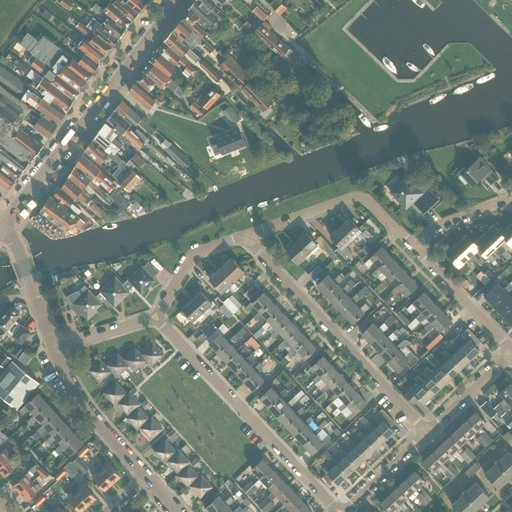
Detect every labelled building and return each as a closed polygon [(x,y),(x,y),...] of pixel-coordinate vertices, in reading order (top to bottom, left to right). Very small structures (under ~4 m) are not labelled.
[(72,3),(68,0),(56,0),(68,9),(72,3)] [(126,3),(125,2),(122,0),(114,0),(102,0),(108,5),(110,2),(113,5),(113,4),(132,21),(138,13),(138,12),(126,3)] [(127,0),(126,3),(138,12),(138,13),(146,3),(142,0),(127,0)] [(195,0),(192,4),(188,9),(199,19),(195,24),(198,27),(203,31),(204,30),(208,26),(209,27),(217,18),(220,21),(224,16),(214,6),(215,5),(212,2),(209,0),(195,0)] [(286,8),(277,0),(272,0),(269,4),(280,15),(286,8)] [(127,27),(132,21),(113,4),(113,5),(110,2),(108,5),(104,10),(111,17),(112,16),(125,28),(127,27)] [(126,29),(125,28),(112,16),(111,17),(104,10),(98,5),(95,9),(99,13),(99,12),(109,20),(104,26),(118,39),(126,29)] [(188,9),(181,19),(194,31),(201,38),(206,32),(204,30),(203,31),(198,27),(195,24),(199,19),(188,9)] [(52,15),(46,10),(42,14),(48,20),(52,15)] [(267,16),(260,10),(256,14),(263,21),(267,16)] [(80,22),(112,47),(118,39),(104,26),(100,23),(95,29),(93,28),(93,25),(84,17),(80,22)] [(181,19),(172,30),(182,40),(184,38),(190,43),(195,38),(199,41),(198,42),(207,50),(214,56),(218,52),(211,47),(201,38),(194,31),(181,19)] [(251,25),(246,21),(243,25),(248,29),(251,25)] [(261,24),(252,33),(280,58),(289,49),(269,31),(272,28),(264,21),(261,24)] [(106,55),(112,47),(80,22),(79,22),(76,26),(86,35),(87,34),(92,37),(88,42),(106,55)] [(28,32),(25,35),(19,44),(18,45),(23,48),(24,47),(30,52),(33,54),(49,67),(80,90),(92,73),(78,62),(64,51),(44,35),(39,41),(28,32)] [(180,54),(181,56),(185,52),(196,63),(200,58),(188,48),(171,32),(164,41),(180,54)] [(106,55),(88,42),(83,38),(79,43),(76,41),(74,44),(77,46),(76,46),(99,64),(106,55)] [(180,54),(164,41),(158,49),(175,65),(178,61),(186,67),(185,69),(191,75),(195,71),(189,65),(189,64),(184,60),(179,55),(180,54)] [(93,71),(99,64),(76,46),(75,45),(72,49),(82,57),(78,62),(92,73),(93,71)] [(157,51),(149,61),(169,78),(173,72),(177,69),(169,62),(157,51)] [(73,100),(80,90),(49,67),(33,54),(27,61),(45,75),(43,77),(50,82),(73,100)] [(229,55),(225,59),(220,64),(221,69),(263,111),(272,101),(270,99),(271,98),(229,55)] [(142,71),(156,83),(163,89),(167,85),(174,91),(178,86),(169,78),(149,61),(142,71)] [(220,76),(203,61),(199,65),(210,74),(209,75),(215,81),(220,76)] [(29,86),(1,66),(0,68),(0,82),(20,98),(29,86)] [(148,92),(149,91),(156,83),(142,71),(135,80),(144,88),(148,92)] [(36,87),(33,90),(64,113),(73,100),(50,82),(43,77),(35,72),(31,78),(38,83),(36,87)] [(155,101),(143,91),(134,83),(129,91),(149,108),(155,102),(155,101)] [(0,153),(22,171),(41,145),(18,128),(32,108),(0,84),(0,153)] [(154,96),(149,91),(148,92),(144,88),(143,91),(155,101),(155,102),(159,106),(164,100),(157,94),(154,96)] [(205,95),(213,103),(220,95),(212,88),(205,95)] [(58,123),(64,113),(33,90),(26,100),(44,113),(42,114),(50,119),(51,118),(58,123)] [(207,110),(213,103),(205,95),(199,102),(207,110)] [(136,125),(141,119),(123,99),(114,110),(124,118),(125,116),(136,125)] [(189,106),(200,116),(205,110),(194,101),(189,106)] [(222,112),(228,118),(229,117),(234,112),(235,111),(229,105),(228,106),(222,112)] [(116,128),(114,131),(120,136),(118,138),(127,146),(131,142),(126,137),(122,134),(128,128),(130,125),(114,110),(106,120),(116,128)] [(57,125),(42,115),(33,127),(48,137),(57,125)] [(113,132),(114,131),(116,128),(106,120),(102,125),(99,129),(103,132),(101,135),(117,148),(120,145),(113,139),(116,135),(113,132)] [(126,137),(131,142),(138,148),(147,138),(136,129),(133,132),(128,128),(122,134),(126,137)] [(103,151),(107,147),(108,145),(115,151),(117,148),(101,135),(103,132),(99,129),(92,140),(103,151)] [(245,145),(239,129),(216,138),(218,144),(212,146),(215,155),(221,152),(222,154),(245,145)] [(111,151),(107,147),(103,151),(92,140),(84,151),(100,165),(111,151)] [(151,143),(149,146),(164,159),(167,156),(152,142),(151,143)] [(190,163),(180,153),(169,143),(164,149),(185,169),(190,163)] [(130,160),(136,165),(135,165),(138,167),(144,161),(135,153),(129,159),(130,160)] [(0,161),(1,163),(0,165),(0,169),(13,179),(14,179),(21,170),(0,154),(0,161)] [(109,191),(113,187),(111,184),(112,182),(107,178),(82,155),(75,166),(92,180),(92,181),(98,186),(100,184),(109,191)] [(491,186),(498,180),(489,170),(490,169),(479,158),(461,175),(472,186),(482,176),(491,186)] [(118,167),(117,169),(112,175),(117,179),(116,180),(130,192),(141,179),(131,170),(135,165),(136,165),(130,160),(129,159),(126,163),(122,160),(117,166),(118,167)] [(74,167),(67,178),(60,188),(74,200),(76,202),(79,198),(84,201),(89,196),(82,190),(86,185),(101,197),(106,193),(75,166),(74,167)] [(15,180),(14,179),(13,179),(0,169),(0,182),(8,189),(15,180)] [(192,180),(184,173),(180,178),(188,184),(192,180)] [(423,215),(439,200),(424,184),(417,191),(406,179),(391,193),(405,209),(411,203),(423,215)] [(71,204),(74,200),(60,188),(53,196),(64,205),(79,215),(81,212),(71,204)] [(142,200),(134,192),(131,196),(139,203),(142,200)] [(50,196),(40,210),(68,231),(71,226),(77,231),(84,222),(78,217),(78,216),(50,196)] [(123,198),(118,204),(125,210),(131,204),(124,197),(123,198)] [(94,202),(90,206),(95,212),(99,208),(94,203),(94,202)] [(93,217),(89,214),(85,219),(88,222),(93,217)] [(339,227),(352,240),(358,234),(365,242),(371,236),(362,226),(358,229),(348,219),(339,227)] [(501,234),(505,239),(511,246),(511,226),(510,225),(501,234)] [(499,244),(505,239),(501,234),(493,226),(483,235),(495,247),(495,248),(501,254),(505,250),(499,244)] [(344,247),(352,240),(339,227),(330,236),(339,246),(336,250),(345,260),(351,254),(344,247)] [(296,243),(309,257),(312,255),(309,252),(317,245),(306,234),(296,243)] [(478,249),(486,257),(491,263),(495,259),(489,253),(495,248),(495,247),(483,235),(474,244),(478,249)] [(314,241),(319,250),(328,245),(322,236),(314,241)] [(473,254),(478,249),(474,244),(467,236),(457,245),(469,258),(468,258),(475,265),(479,261),(473,254)] [(361,239),(349,249),(353,254),(365,244),(361,239)] [(306,260),(309,257),(296,243),(287,252),(297,263),(304,257),(306,260)] [(366,254),(371,249),(367,244),(361,249),(366,254)] [(463,263),(468,258),(469,258),(457,245),(447,254),(465,273),(469,270),(463,263)] [(333,261),(338,256),(329,246),(324,251),(333,261)] [(374,263),(378,268),(379,268),(390,258),(381,248),(364,264),(368,268),(374,263)] [(153,256),(148,260),(159,272),(164,268),(153,256)] [(487,266),(491,263),(486,257),(482,260),(487,266)] [(399,267),(390,258),(379,268),(378,268),(373,273),(377,278),(383,272),(387,277),(388,278),(399,267)] [(220,269),(238,288),(242,285),(239,282),(238,282),(236,280),(244,272),(231,259),(220,269)] [(128,281),(123,285),(129,291),(134,286),(142,295),(156,280),(154,278),(159,273),(149,262),(143,267),(142,265),(127,279),(128,281)] [(312,280),(322,271),(318,266),(308,275),(312,280)] [(388,278),(387,277),(382,283),(386,287),(392,282),(396,287),(408,277),(399,267),(388,278)] [(235,291),(238,288),(220,269),(209,279),(222,293),(230,285),(233,287),(232,288),(235,291)] [(483,273),(478,279),(484,285),(490,280),(486,276),(483,273)] [(336,286),(337,286),(342,280),(338,276),(332,282),(327,276),(316,286),(325,296),(336,286)] [(396,287),(391,292),(395,296),(400,291),(406,297),(417,286),(408,277),(396,287)] [(97,296),(103,302),(107,298),(115,307),(130,292),(129,291),(123,285),(115,278),(101,292),(97,296)] [(348,284),(351,288),(356,284),(355,283),(351,279),(347,283),(348,284)] [(468,291),(469,292),(470,293),(475,288),(474,286),(468,279),(465,282),(462,284),(468,291)] [(249,299),(260,289),(255,284),(244,295),(249,299)] [(485,296),(494,306),(506,294),(506,295),(511,289),(511,288),(508,284),(502,290),(497,284),(485,296)] [(341,291),(337,286),(336,286),(325,296),(334,305),(345,295),(351,289),(347,285),(341,291)] [(103,302),(97,296),(96,297),(85,286),(80,291),(67,298),(71,306),(70,307),(72,309),(73,309),(80,316),(82,313),(88,319),(104,303),(103,302)] [(201,291),(191,300),(202,312),(209,306),(213,310),(218,306),(212,300),(211,302),(201,291)] [(256,321),(263,315),(261,313),(272,303),(263,293),(253,303),(252,302),(245,309),(248,312),(255,306),(260,312),(253,318),(256,321)] [(416,308),(421,313),(422,313),(433,303),(424,293),(407,309),(411,313),(416,308)] [(511,306),(511,299),(511,300),(506,295),(506,294),(494,306),(503,315),(511,306)] [(354,305),(360,299),(356,295),(350,300),(345,295),(334,305),(343,315),(354,305)] [(223,303),(224,304),(233,314),(238,309),(228,298),(223,303)] [(202,312),(191,300),(182,309),(183,311),(180,314),(186,317),(188,316),(191,320),(190,321),(195,327),(200,323),(196,318),(202,312)] [(281,312),(272,303),(261,313),(263,315),(268,321),(262,327),(265,330),(272,324),(270,322),(281,312)] [(422,313),(421,313),(416,318),(419,322),(425,317),(430,322),(425,328),(442,312),(433,303),(422,313)] [(233,314),(224,304),(220,308),(229,318),(233,314)] [(354,305),(343,315),(352,324),(369,308),(365,304),(359,310),(354,305)] [(511,306),(503,315),(511,324),(511,306)] [(20,314),(10,307),(0,320),(0,325),(7,331),(20,314)] [(274,339),(280,333),(278,331),(289,321),(281,312),(270,322),(272,324),(277,330),(271,336),(262,344),(266,348),(274,340),(274,339)] [(442,312),(425,328),(425,329),(426,329),(427,330),(428,331),(429,332),(434,326),(440,332),(451,321),(442,312)] [(387,319),(384,322),(385,323),(388,326),(396,319),(391,315),(387,319)] [(282,349),(289,343),(287,341),(298,330),(289,321),(278,331),(280,333),(286,339),(279,345),(282,349)] [(223,324),(208,338),(212,342),(209,344),(218,354),(229,343),(228,342),(222,336),(229,330),(223,324)] [(381,334),(382,334),(388,328),(384,324),(378,329),(372,324),(361,334),(371,344),(381,334)] [(21,343),(30,332),(22,325),(13,336),(21,343)] [(208,337),(217,329),(213,325),(204,333),(208,337)] [(459,349),(470,360),(479,352),(475,348),(481,342),(468,329),(464,333),(461,336),(466,342),(460,347),(459,349)] [(287,341),(289,343),(294,348),(288,354),(291,358),(298,352),(296,350),(307,339),(298,330),(287,341)] [(380,353),(390,343),(397,337),(393,333),(387,339),(382,334),(381,334),(371,344),(380,353)] [(432,339),(433,340),(436,343),(442,338),(441,337),(439,335),(438,334),(437,334),(433,338),(432,339)] [(229,343),(218,354),(226,363),(238,352),(236,351),(231,345),(237,339),(234,336),(228,342),(229,343)] [(316,349),(307,339),(296,350),(298,352),(304,359),(316,349)] [(395,348),(390,343),(380,353),(388,363),(399,352),(405,347),(410,343),(408,341),(404,341),(401,343),(395,348)] [(457,350),(451,356),(449,358),(460,369),(470,360),(459,349),(460,347),(455,341),(452,344),(457,350)] [(141,355),(145,360),(146,360),(152,366),(154,364),(155,363),(164,355),(153,343),(141,354),(141,355)] [(238,352),(226,363),(235,372),(246,362),(245,360),(240,354),(246,348),(243,345),(236,351),(238,352)] [(19,346),(13,353),(18,357),(23,350),(19,346)] [(123,360),(128,366),(129,365),(135,371),(138,368),(146,361),(145,360),(141,355),(135,349),(124,359),(124,360),(123,360)] [(440,366),(451,378),(460,369),(449,358),(451,356),(445,350),(442,353),(448,359),(442,365),(440,366)] [(32,356),(24,351),(18,358),(26,364),(32,356)] [(410,352),(404,358),(399,352),(388,363),(397,372),(406,364),(410,369),(418,360),(410,352)] [(438,368),(432,374),(431,375),(442,386),(451,378),(440,366),(442,365),(430,353),(427,356),(433,362),(438,368)] [(128,366),(123,360),(117,354),(106,365),(106,366),(105,366),(111,372),(111,371),(117,377),(128,366)] [(246,362),(235,372),(244,381),(255,371),(254,370),(248,364),(255,357),(251,354),(245,360),(246,362)] [(11,358),(7,355),(1,362),(5,365),(11,358)] [(321,377),(332,366),(323,357),(312,367),(319,374),(312,380),(315,384),(322,378),(321,377)] [(111,372),(105,366),(100,360),(88,371),(99,383),(111,372)] [(5,371),(0,377),(0,395),(2,397),(17,410),(38,384),(12,362),(5,371)] [(255,371),(244,381),(252,391),(264,380),(257,373),(264,367),(261,363),(254,370),(255,371)] [(324,393),(330,387),(329,386),(340,375),(332,366),(321,377),(322,378),(327,384),(321,390),(324,393)] [(422,384),(433,395),(442,386),(431,375),(432,374),(427,368),(423,371),(429,377),(423,382),(422,384)] [(332,402),(339,396),(338,395),(349,384),(340,375),(329,386),(330,387),(336,393),(329,399),(332,402)] [(423,404),(433,395),(422,384),(423,382),(418,376),(415,379),(420,386),(414,391),(411,388),(404,395),(413,405),(419,399),(423,404)] [(117,403),(126,395),(126,394),(116,382),(104,393),(114,405),(117,403)] [(341,411),(347,405),(346,404),(357,394),(349,384),(338,395),(339,396),(345,402),(338,408),(341,411)] [(497,412),(511,398),(511,386),(510,384),(500,394),(504,399),(494,409),(497,412)] [(260,398),(269,408),(280,397),(281,399),(288,392),(285,389),(278,396),(271,388),(260,398)] [(126,395),(117,403),(117,404),(127,416),(128,415),(129,416),(137,408),(137,407),(140,405),(129,393),(126,395)] [(38,394),(19,411),(23,416),(30,410),(34,415),(35,416),(47,404),(38,394)] [(366,403),(357,394),(346,404),(347,405),(353,411),(347,417),(350,420),(356,414),(355,413),(366,403)] [(280,397),(269,408),(277,417),(288,407),(290,408),(296,402),(293,398),(287,404),(281,399),(280,397)] [(511,398),(497,412),(501,417),(511,407),(511,398)] [(140,427),(140,428),(149,420),(148,420),(149,419),(140,410),(146,405),(143,402),(140,405),(137,407),(137,408),(129,416),(126,418),(137,430),(140,427)] [(497,413),(487,402),(481,408),(491,419),(497,413)] [(34,415),(28,421),(32,425),(38,420),(43,425),(56,414),(47,404),(35,416),(34,415)] [(288,407),(277,417),(286,426),(297,416),(298,417),(305,411),(302,408),(295,414),(290,408),(288,407)] [(373,430),(385,441),(394,432),(390,428),(395,423),(382,410),(378,414),(377,413),(374,417),(380,423),(374,429),(373,430)] [(476,412),(467,420),(477,431),(481,435),(484,432),(480,428),(486,423),(476,412)] [(43,425),(37,430),(41,435),(47,430),(52,435),(65,424),(56,414),(43,425)] [(306,425),(307,426),(314,420),(311,417),(304,423),(298,417),(297,416),(286,426),(295,435),(306,425)] [(151,417),(149,420),(140,428),(139,429),(150,441),(162,430),(151,417)] [(467,420),(458,428),(468,439),(477,431),(467,420)] [(364,438),(375,450),(385,441),(373,430),(374,429),(368,422),(365,425),(371,432),(365,437),(364,438)] [(46,441),(41,445),(45,449),(49,445),(55,439),(61,445),(74,433),(65,424),(52,435),(46,441)] [(500,433),(492,424),(487,428),(495,437),(500,433)] [(314,434),(316,435),(322,429),(319,426),(312,432),(307,426),(306,425),(295,435),(303,445),(314,434)] [(458,428),(449,436),(460,447),(468,439),(458,428)] [(0,443),(1,445),(8,439),(4,434),(3,435),(0,431),(0,443)] [(355,447),(366,459),(375,450),(364,438),(365,437),(359,431),(355,434),(362,441),(356,446),(355,447)] [(484,432),(481,435),(489,444),(492,441),(484,432)] [(508,442),(511,437),(511,436),(508,432),(503,437),(508,442)] [(61,445),(54,450),(58,455),(65,449),(70,455),(83,443),(74,433),(61,445)] [(314,434),(303,445),(312,454),(323,444),(324,445),(331,438),(328,435),(321,441),(316,435),(314,434)] [(481,435),(477,439),(485,448),(489,444),(481,435)] [(449,436),(441,445),(451,455),(456,451),(460,455),(468,464),(472,460),(464,452),(460,447),(449,436)] [(95,440),(95,439),(91,443),(98,450),(102,447),(95,440)] [(346,456),(357,467),(366,459),(355,447),(356,446),(350,439),(350,440),(347,442),(353,449),(347,454),(346,456)] [(505,444),(501,439),(494,445),(498,450),(505,444)] [(165,440),(153,451),(164,463),(166,461),(167,461),(176,453),(175,452),(176,452),(168,444),(165,440)] [(81,450),(85,454),(90,450),(94,455),(98,452),(91,444),(87,447),(86,446),(81,450)] [(441,445),(432,453),(442,464),(451,455),(441,445)] [(337,464),(347,476),(357,467),(346,456),(347,454),(341,448),(338,451),(344,458),(338,463),(337,464)] [(468,448),(464,452),(472,460),(475,457),(468,448)] [(0,453),(0,467),(10,458),(7,455),(8,453),(5,449),(0,453)] [(85,454),(81,450),(77,454),(81,458),(85,454)] [(167,461),(166,462),(177,473),(178,473),(187,466),(187,465),(189,462),(179,450),(176,453),(167,461)] [(326,451),(322,454),(328,460),(331,457),(332,456),(327,450),(326,451)] [(511,455),(509,452),(503,457),(499,461),(498,460),(494,464),(494,465),(485,474),(499,489),(511,476),(511,455)] [(432,453),(423,461),(434,472),(442,464),(432,453)] [(89,468),(78,456),(72,462),(83,474),(89,468)] [(39,467),(33,460),(29,457),(23,463),(26,466),(33,474),(39,467)] [(199,460),(196,457),(190,463),(193,466),(199,460)] [(331,457),(328,460),(334,467),(327,473),(338,485),(347,476),(337,464),(338,463),(331,457)] [(10,458),(0,467),(0,472),(5,477),(19,465),(14,460),(13,462),(10,458)] [(262,460),(251,470),(260,479),(271,469),(262,460)] [(72,478),(78,472),(70,463),(64,469),(72,478)] [(101,472),(112,484),(120,477),(109,465),(107,463),(102,467),(103,470),(101,472)] [(469,478),(480,468),(476,463),(465,473),(469,478)] [(178,473),(176,476),(186,488),(189,485),(190,486),(198,478),(198,477),(199,477),(188,465),(187,466),(178,473)] [(450,465),(447,468),(455,476),(458,473),(450,465)] [(54,476),(58,480),(66,472),(62,468),(54,476)] [(451,480),(455,476),(447,468),(443,472),(451,480)] [(260,479),(254,484),(257,488),(263,483),(268,488),(279,477),(271,469),(260,479)] [(416,490),(420,494),(429,503),(432,500),(419,486),(425,481),(415,470),(406,479),(416,490)] [(49,475),(44,471),(41,474),(45,479),(49,475)] [(104,491),(112,484),(101,472),(99,474),(96,473),(92,476),(93,478),(93,479),(104,491)] [(13,487),(19,494),(32,483),(29,479),(30,478),(27,473),(13,487)] [(190,486),(189,487),(200,498),(212,487),(201,475),(198,478),(190,486)] [(273,493),(267,498),(270,501),(270,502),(276,496),(287,486),(279,477),(268,488),(273,493)] [(407,498),(416,490),(406,479),(397,487),(407,498)] [(250,481),(242,489),(245,493),(254,484),(250,481)] [(32,483),(19,494),(26,501),(40,489),(36,484),(35,486),(32,483)] [(476,483),(470,488),(467,492),(466,491),(461,495),(462,496),(452,505),(458,511),(474,511),(490,498),(476,483)] [(254,484),(245,493),(249,496),(257,488),(254,484)] [(79,492),(77,493),(88,506),(96,499),(85,487),(84,487),(83,485),(79,488),(79,492)] [(287,486),(276,496),(284,505),(295,494),(287,486)] [(397,487),(388,495),(399,506),(407,498),(397,487)] [(242,494),(239,490),(233,495),(236,499),(242,494)] [(70,491),(66,494),(68,497),(68,498),(69,500),(79,511),(81,511),(88,506),(77,493),(75,495),(72,494),(70,491)] [(295,494),(284,505),(290,511),(293,511),(303,503),(295,494)] [(420,494),(416,498),(425,507),(429,503),(420,494)] [(38,499),(41,503),(46,499),(42,495),(38,499)] [(404,511),(403,511),(399,506),(388,495),(380,504),(387,511),(392,511),(395,510),(397,511),(404,511)] [(206,508),(209,511),(221,511),(228,506),(234,500),(230,496),(224,502),(219,496),(206,508)] [(242,503),(246,507),(248,506),(251,503),(247,498),(246,498),(242,503)] [(267,498),(258,506),(262,510),(270,501),(267,498)] [(270,501),(262,510),(263,511),(266,511),(274,505),(270,502),(270,501)] [(259,511),(251,503),(248,506),(253,511),(259,511)] [(303,503),(293,511),(311,511),(312,511),(303,503)]
